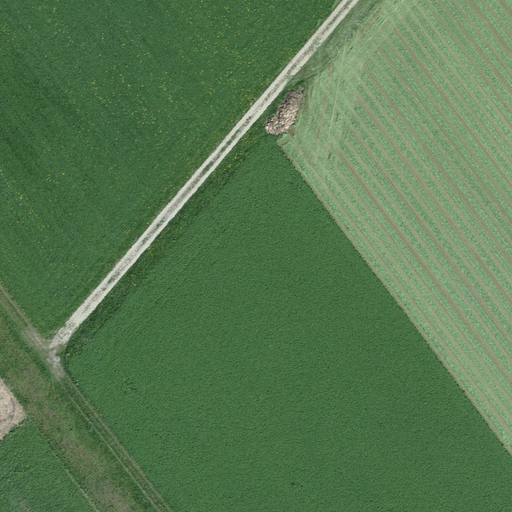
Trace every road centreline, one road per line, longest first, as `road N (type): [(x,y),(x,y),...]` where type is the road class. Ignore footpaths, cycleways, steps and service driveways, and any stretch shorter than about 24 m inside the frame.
road 1 (track): [(49,357),(354,0)]
road 2 (track): [(0,292),(166,511)]
